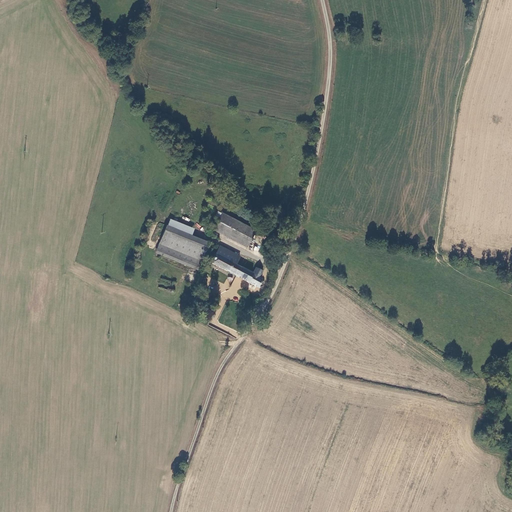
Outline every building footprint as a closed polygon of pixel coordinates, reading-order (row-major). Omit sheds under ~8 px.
[(222,212),(226,203),(222,201),(217,210),(222,212)] [(259,218),(226,202),(226,203),(222,212),(218,220),(250,235),(259,218)] [(264,214),(261,220),(270,224),(273,218),(264,214)] [(196,269),(207,243),(190,236),(193,229),(168,219),(155,251),(196,269)] [(210,264),(236,277),(241,267),(236,264),(240,256),(218,246),(215,254),(212,252),(208,261),(211,262),(210,264)] [(261,281),(262,279),(259,277),(262,271),(255,267),(252,273),(241,267),(236,277),(258,288),(259,286),(260,287),(263,286),(264,284),(263,281),(261,281)] [(204,289),(196,285),(194,292),(202,296),(204,289)]
